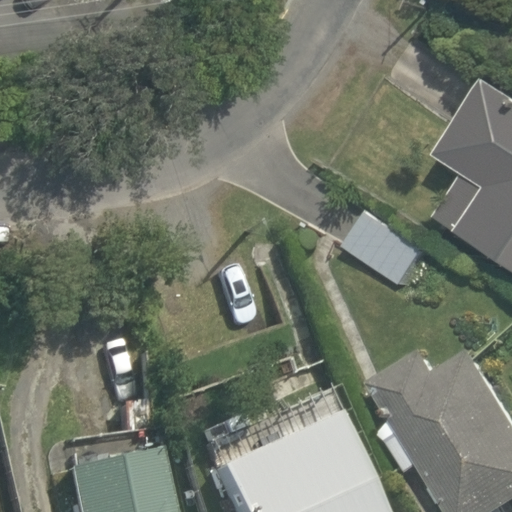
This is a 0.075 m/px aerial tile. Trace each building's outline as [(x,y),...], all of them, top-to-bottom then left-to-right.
[(511,84),(498,76),(451,153),(479,170),(447,222),(511,261),(511,84)] [(371,204),(345,246),(405,283),(431,241),(371,204)] [(504,511),(511,508),(511,390),(482,342),(391,392),(407,422),(388,432),(413,477),(432,467),(456,511),(504,511)] [(386,511),(340,408),(213,464),(234,511),(386,511)] [(168,511),(155,453),(57,474),(65,511),(168,511)]
